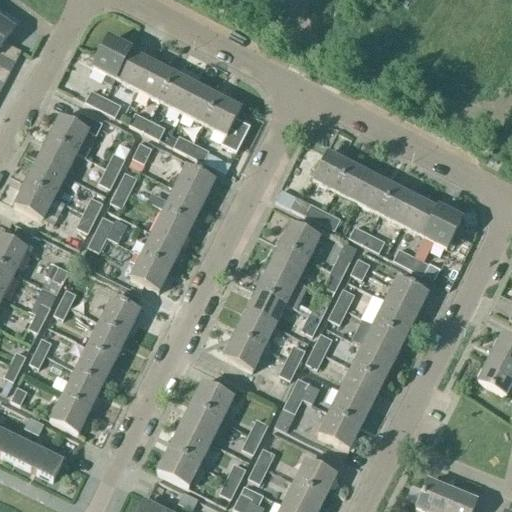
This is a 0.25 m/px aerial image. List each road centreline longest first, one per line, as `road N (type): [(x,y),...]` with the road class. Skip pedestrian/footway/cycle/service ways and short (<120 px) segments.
road 1 (residential): [(94,511),(165,353),(301,92)]
road 2 (residential): [(361,511),(511,204)]
road 3 (track): [(511,104),(459,109),(404,94),(311,43),(282,0)]
road 4 (residential): [(511,200),(301,92)]
road 5 (residential): [(301,92),(126,0)]
road 6 (residential): [(0,160),(83,0)]
